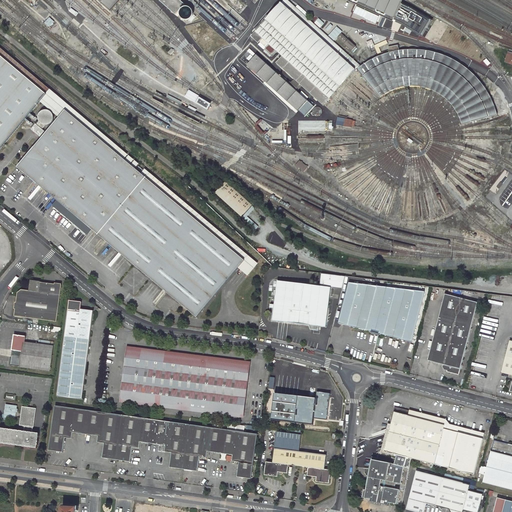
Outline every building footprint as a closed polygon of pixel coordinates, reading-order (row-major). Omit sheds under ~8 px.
[(99,0),(104,4),(112,11),(114,8),(119,2),(120,0),(161,0),(177,14),(186,3),(182,0),(99,0)] [(276,61),(324,105),(333,95),(338,90),(345,83),(348,79),(351,75),(358,68),(360,67),(334,43),(336,41),(335,40),(337,38),(341,34),(342,33),(333,25),(331,28),(319,18),(313,24),(287,0),(283,0),(277,8),(274,11),(270,15),(265,21),(260,26),(252,36),(259,42),(263,37),(264,38),(261,41),(266,46),(265,48),(271,53),(275,48),(282,54),(276,61)] [(347,0),(392,21),(400,4),(401,2),(397,0),(347,0)] [(400,4),(392,21),(404,26),(422,37),(432,21),(413,9),(400,4)] [(184,10),(183,11),(183,12),(183,13),(184,14),(185,15),(185,16),(186,17),(188,17),(190,17),(192,16),(193,14),(193,13),(193,11),(192,9),(191,8),(190,7),(187,7),(186,8),(184,9),(184,10)] [(356,47),(341,34),(337,38),(352,51),(356,47)] [(53,89),(0,44),(0,53),(48,94),(53,89)] [(461,125),(505,111),(502,102),(493,104),(488,95),(482,86),(475,77),(467,70),(459,64),(449,58),(439,54),(429,52),(418,50),(408,50),(399,51),(397,51),(390,53),(386,54),(376,57),(369,61),(367,62),(360,67),(358,68),(381,97),(382,96),(387,93),(389,92),(392,90),(397,89),(402,87),(404,87),(409,86),(413,86),(416,86),(418,87),(423,88),(428,89),(433,91),(434,91),(438,94),(440,95),(442,96),(445,99),(446,100),(450,104),(453,108),(456,112),(459,117),(460,119),(460,122),(461,125)] [(48,94),(0,53),(0,150),(0,151),(42,101),(48,94)] [(308,100),(257,54),(248,65),(298,111),(308,100)] [(235,85),(241,79),(228,68),(222,74),(235,85)] [(244,86),(239,93),(245,96),(249,89),(244,86)] [(71,105),(53,89),(48,94),(42,101),(62,117),(67,110),(71,105)] [(493,104),(502,102),(499,92),(488,95),(493,104)] [(179,100),(168,95),(167,97),(177,103),(179,100)] [(199,97),(196,102),(207,109),(211,104),(199,97)] [(184,105),(191,109),(191,108),(198,112),(199,109),(186,102),(184,105)] [(263,261),(71,105),(67,110),(149,176),(250,258),(245,263),(255,270),(263,261)] [(313,111),(313,112),(313,114),(314,115),(316,116),(318,116),(320,115),(321,114),(321,112),(321,111),(320,109),(319,108),(318,107),(316,108),(315,108),(314,109),(313,109),(313,111)] [(149,176),(67,110),(62,117),(20,168),(201,316),(245,263),(250,258),(149,176)] [(297,162),(294,167),(303,172),(306,167),(297,162)] [(254,226),(265,215),(230,184),(220,195),(254,226)] [(320,328),(327,329),(332,289),(343,290),(346,276),(321,273),(319,287),(278,282),(273,322),(313,327),(320,328)] [(16,316),(58,322),(63,286),(42,283),(42,282),(32,280),(30,291),(23,290),(19,293),(16,316)] [(339,324),(373,333),(372,335),(379,337),(380,335),(413,344),(426,293),(350,283),(339,324)] [(459,376),(478,303),(445,294),(428,361),(444,366),(444,367),(445,369),(448,370),(447,373),(459,376)] [(82,400),(94,311),(81,310),(82,302),(70,300),(57,397),(82,400)] [(25,336),(15,335),(10,365),(19,366),(19,367),(50,371),(53,346),(24,342),(25,336)] [(511,341),(509,341),(501,373),(511,375),(511,382),(509,392),(511,392),(511,341)] [(250,362),(128,347),(127,350),(250,366),(250,362)] [(250,366),(127,350),(121,399),(244,415),(250,366)] [(274,384),(269,421),(313,426),(318,390),(274,384)] [(326,428),(330,391),(318,390),(313,426),(326,428)] [(121,399),(121,403),(243,418),(244,415),(121,399)] [(18,417),(18,404),(5,404),(5,417),(18,417)] [(253,436),(54,406),(48,450),(62,452),(64,438),(71,439),(72,432),(98,436),(97,442),(104,443),(102,458),(130,463),(133,448),(139,449),(140,442),(166,446),(165,453),(172,454),(169,468),(198,473),(201,458),(207,459),(208,453),(234,457),(233,463),(240,464),(238,479),(248,480),(248,479),(253,436)] [(36,409),(21,407),(19,426),(24,426),(23,432),(0,427),(0,442),(36,449),(39,434),(31,432),(32,427),(33,428),(36,409)] [(446,421),(396,408),(395,413),(445,426),(446,421)] [(412,458),(435,464),(443,466),(475,474),(484,440),(444,430),(445,426),(395,413),(385,451),(398,455),(396,460),(408,463),(411,463),(412,458)] [(484,440),(485,434),(450,425),(446,421),(445,426),(444,430),(484,440)] [(253,436),(248,479),(252,479),(259,435),(253,434),(253,436)] [(511,444),(494,440),(488,468),(486,475),(484,482),(511,489),(511,444)] [(276,448),(274,463),(267,462),(266,475),(279,477),(279,474),(282,475),(285,473),(289,473),(290,465),(299,466),(301,451),(276,448)] [(326,469),(327,454),(301,451),(299,466),(310,467),(309,475),(313,476),(315,478),(318,478),(318,481),(331,482),(332,469),(326,469)] [(372,502),(390,505),(390,503),(403,506),(411,463),(408,463),(396,460),(394,460),(393,462),(395,462),(395,464),(390,463),(373,460),(367,490),(365,490),(364,498),(372,500),(372,502)] [(471,485),(417,472),(407,509),(417,511),(424,511),(427,504),(451,510),(451,511),(464,511),(465,510),(470,511),(475,492),(470,490),(471,485)] [(475,492),(470,511),(472,511),(479,511),(484,494),(475,492)] [(511,511),(511,501),(498,498),(494,511),(511,511)]
